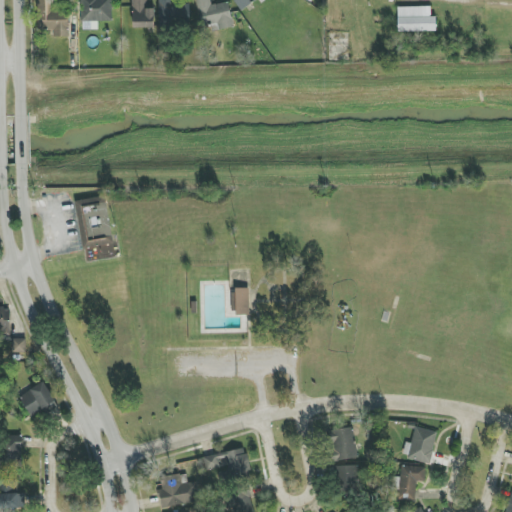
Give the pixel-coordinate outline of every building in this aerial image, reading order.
[(69,37),(69,12),(51,12),(51,0),(37,0),(37,30),(53,31),(53,37),(69,37)] [(112,21),(111,0),(80,0),(81,22),(112,21)] [(132,0),(133,29),(155,28),(154,7),(148,7),(147,0),(132,0)] [(191,4),(172,3),(171,0),(159,0),(159,24),(191,25),(191,4)] [(196,0),(200,25),(217,22),(218,30),(233,28),(230,3),(211,5),(209,0),(196,0)] [(232,0),(239,11),(257,0),(232,0)] [(398,32),(437,31),(437,16),(432,16),(432,7),(398,8),(398,32)] [(76,201),(85,263),(116,258),(107,196),(76,201)] [(236,316),(250,315),(249,288),(235,289),(236,316)] [(26,353),(25,339),(12,339),(13,354),(26,353)] [(56,407),(46,383),(20,395),(30,418),(56,407)] [(358,459),(354,428),(324,432),(328,462),(358,459)] [(412,444),(405,443),(403,458),(432,462),(436,431),(414,428),(412,444)] [(22,437),(5,437),(4,466),(22,467),(22,437)] [(197,458),(199,472),(221,468),(219,460),(228,458),(234,488),(229,489),(233,511),(253,511),(257,511),(244,449),(197,458)] [(356,466),(334,467),(334,488),(356,488),(356,466)] [(427,468),(401,466),(400,478),(395,478),(393,500),(416,501),(418,482),(426,482),(427,468)] [(161,508),(196,504),(192,475),(160,479),(161,489),(159,489),(161,508)] [(0,480),(0,492),(18,493),(18,480),(0,480)] [(0,494),(0,509),(21,509),(21,494),(0,494)]
